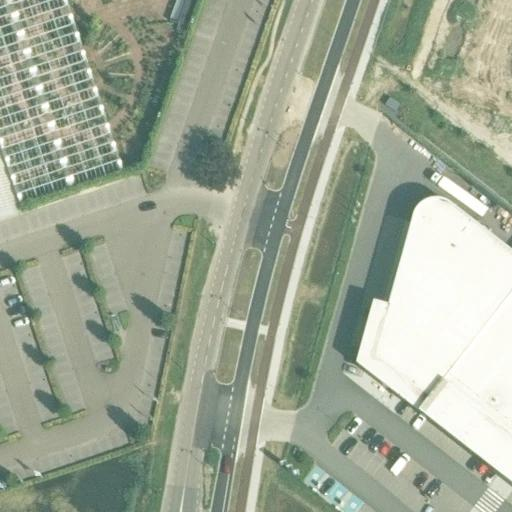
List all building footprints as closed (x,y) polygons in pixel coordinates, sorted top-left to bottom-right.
[(0,0),(0,215),(18,209),(121,174),(62,0),(0,0)] [(198,0),(177,0),(178,1),(169,23),(188,30),(198,0)] [(492,0),(464,0),(464,3),(481,9),(476,22),(502,31),(510,6),(492,0)] [(511,6),(510,6),(502,31),(511,34),(511,6)] [(455,31),(451,41),(493,56),(502,31),(476,22),(471,37),(455,31)] [(511,34),(502,31),(493,56),(511,62),(511,34)] [(451,41),(447,51),(464,58),(459,71),(485,80),(493,56),(451,41)] [(511,62),(493,56),(485,80),(510,89),(511,82),(511,62)] [(438,80),(434,91),(476,106),(485,80),(459,71),(454,85),(438,80)] [(485,80),(476,106),(511,119),(511,105),(505,103),(510,89),(485,80)] [(390,311),(376,363),(431,406),(441,394),(511,449),(511,257),(450,209),(445,207),(439,205),(433,206),(428,207),(423,210),(419,214),(416,219),(390,311)]
